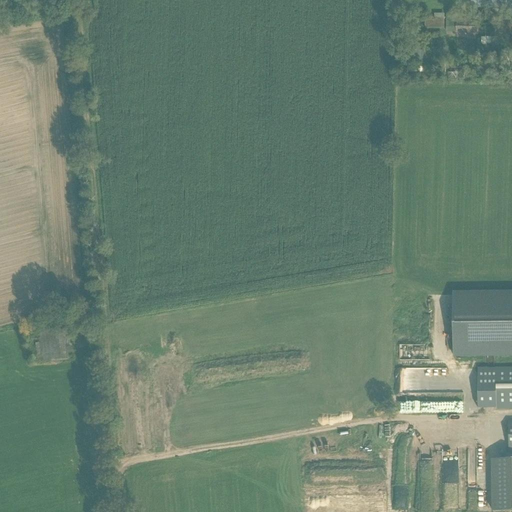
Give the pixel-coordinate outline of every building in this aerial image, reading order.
[(425,15),(425,29),(445,28),(444,14),(425,15)] [(456,33),(456,35),(478,34),(478,18),(446,18),(446,33),(456,33)] [(511,19),(499,20),(500,35),(511,34),(511,19)] [(408,52),(407,62),(419,62),(420,52),(408,52)] [(511,293),(452,294),(453,356),(511,354),(511,293)] [(40,343),(35,344),(36,362),(58,361),(68,360),(65,331),(55,332),(39,333),(40,343)] [(511,368),(477,369),(478,409),(511,408),(511,368)] [(451,412),(461,412),(461,403),(453,403),(453,406),(451,406),(451,412)] [(347,449),(347,439),(329,438),(329,448),(347,449)] [(511,511),(511,460),(491,461),(492,511),(511,511)]
